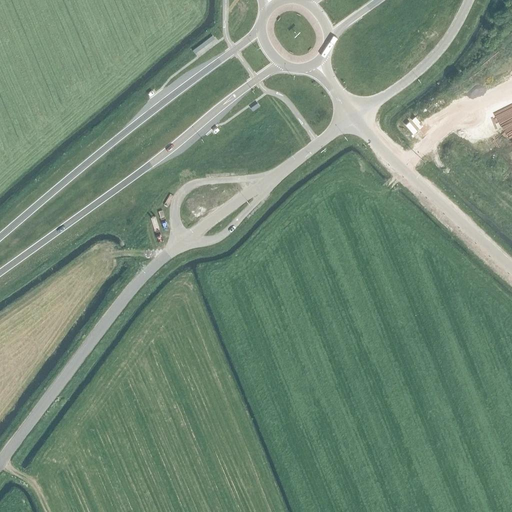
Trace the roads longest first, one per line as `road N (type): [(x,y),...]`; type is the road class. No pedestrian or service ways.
road 1 (tertiary): [(0,469),(138,282),(357,118)]
road 2 (primary): [(0,272),(281,64)]
road 3 (primary): [(259,29),(0,238)]
road 4 (tertiary): [(511,269),(357,118)]
road 5 (unclassified): [(357,118),(434,56),(468,0)]
